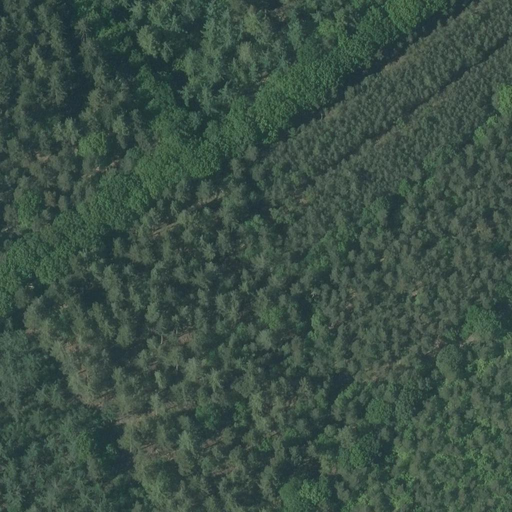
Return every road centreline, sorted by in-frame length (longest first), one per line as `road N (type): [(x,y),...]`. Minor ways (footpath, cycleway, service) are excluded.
road 1 (track): [(0,302),(417,0)]
road 2 (track): [(511,299),(294,511)]
road 3 (track): [(193,160),(79,0)]
